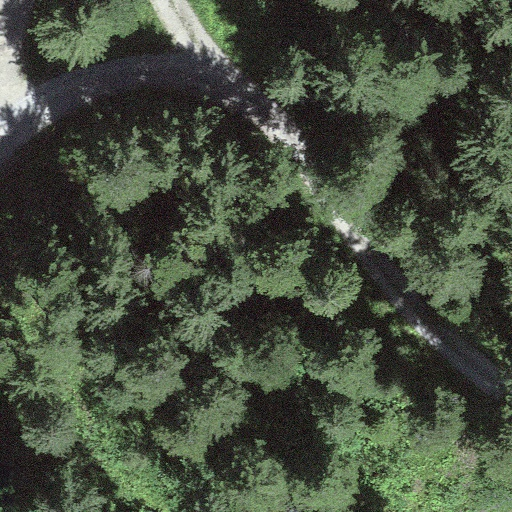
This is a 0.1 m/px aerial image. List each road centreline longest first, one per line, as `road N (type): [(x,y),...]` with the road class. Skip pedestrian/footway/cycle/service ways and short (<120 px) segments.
road 1 (track): [(228,79),(273,108),(308,148),(389,294),(511,399)]
road 2 (track): [(0,129),(56,90),(103,74),(187,68),(228,79)]
